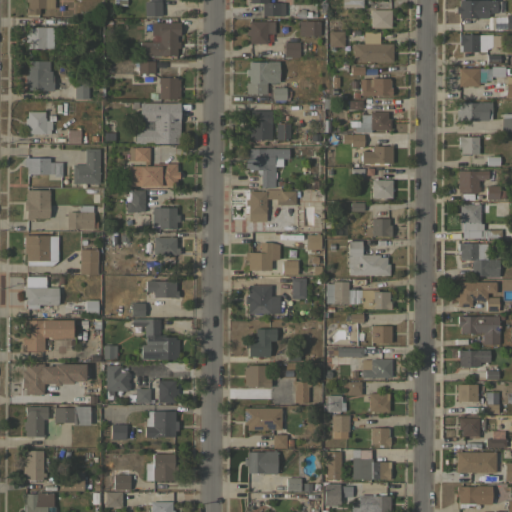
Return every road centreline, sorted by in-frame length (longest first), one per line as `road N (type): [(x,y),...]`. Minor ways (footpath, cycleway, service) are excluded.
road 1 (residential): [(424,0),(419,511)]
road 2 (residential): [(214,0),(211,511)]
